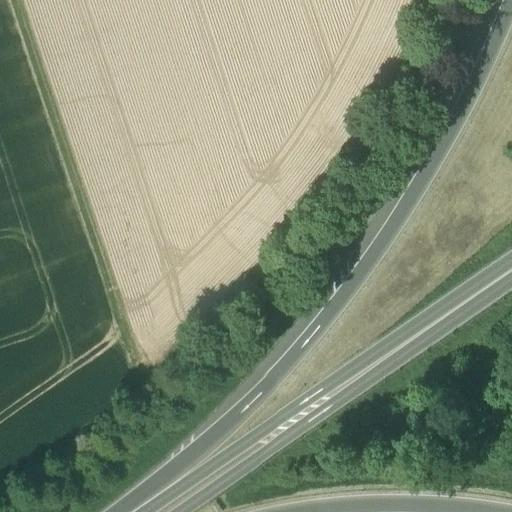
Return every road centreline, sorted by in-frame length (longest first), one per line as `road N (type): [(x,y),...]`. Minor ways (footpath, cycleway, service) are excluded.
road 1 (motorway): [(511,0),(445,141),(351,285),(267,385),(124,511)]
road 2 (track): [(24,0),(148,363)]
road 3 (motorway): [(410,336),(138,511)]
road 4 (motorway): [(174,511),(410,336)]
road 5 (motorway): [(273,511),(420,500),(506,511)]
road 6 (motorway): [(410,336),(511,267)]
